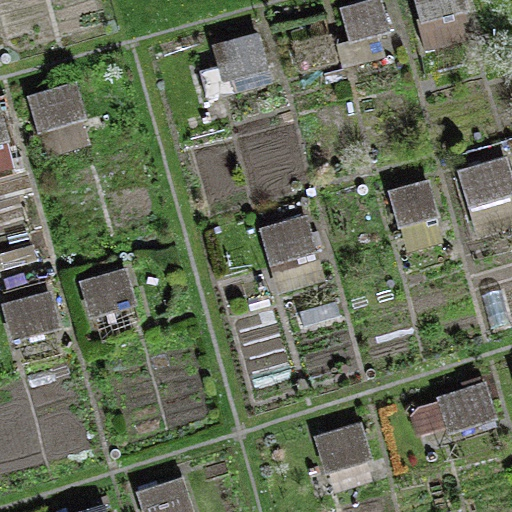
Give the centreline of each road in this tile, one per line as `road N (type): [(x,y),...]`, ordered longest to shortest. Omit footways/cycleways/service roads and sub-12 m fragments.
road 1 (track): [(0,506),(511,346)]
road 2 (track): [(260,511),(130,41)]
road 3 (track): [(275,0),(0,77)]
